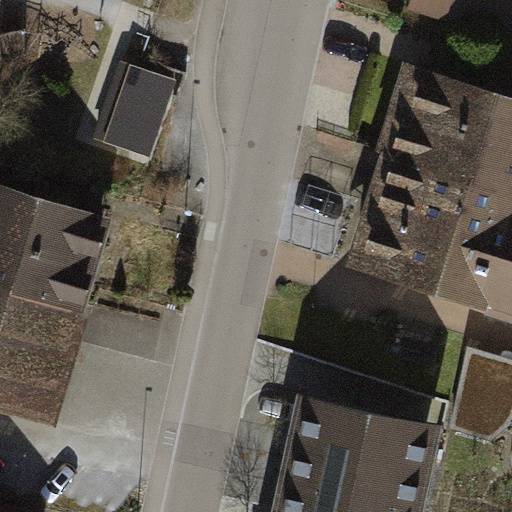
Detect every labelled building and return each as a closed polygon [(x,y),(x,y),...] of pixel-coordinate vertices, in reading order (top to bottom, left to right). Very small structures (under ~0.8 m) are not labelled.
[(511,0),(414,0),(413,5),(511,32),(511,0)] [(511,104),(411,73),(353,260),(511,308),(511,104)] [(0,187),(0,399),(67,422),(132,231),(0,187)] [(511,361),(469,348),(450,430),(490,441),(511,424),(511,361)] [(307,402),(282,511),(419,511),(438,430),(307,402)]
